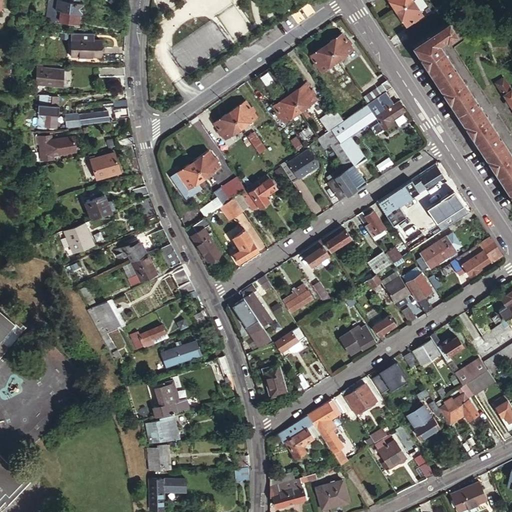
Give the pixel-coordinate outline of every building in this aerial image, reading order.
[(48,0),(47,22),(55,23),(56,11),(56,0),(48,0)] [(61,0),(56,0),(56,11),(60,11),(60,22),(77,23),(78,12),(81,13),(82,2),(78,2),(78,0),(62,0),(61,0)] [(387,0),(394,10),(410,0),(387,0)] [(411,0),(410,0),(394,10),(405,27),(422,16),(411,0)] [(417,0),(425,10),(428,8),(423,0),(417,0)] [(411,46),(511,198),(511,156),(438,43),(445,39),(446,41),(455,34),(447,22),(411,46)] [(341,33),(324,45),(336,61),(338,60),(352,50),(341,33)] [(98,36),(69,36),(69,52),(98,52),(98,36)] [(336,61),(324,45),(309,55),(320,72),(336,61)] [(358,57),(352,50),(338,60),(343,68),(358,57)] [(62,69),(40,67),(38,85),(60,87),(62,69)] [(124,76),(124,67),(97,67),(98,76),(124,76)] [(367,101),(378,94),(377,92),(382,88),(375,76),(368,81),(371,84),(360,92),(367,101)] [(390,86),(385,78),(380,82),(383,87),(385,89),(390,86)] [(511,108),(511,92),(502,78),(495,83),(505,99),(504,104),(506,107),(511,107),(511,108)] [(304,83),(288,94),(299,111),(315,100),(304,83)] [(45,94),(45,127),(53,127),(53,104),(67,104),(66,95),(56,95),(57,93),(45,94)] [(45,94),(37,95),(38,129),(45,130),(45,127),(45,94)] [(299,111),(288,94),(272,105),(283,122),(299,111)] [(127,107),(126,99),(111,101),(112,108),(127,107)] [(245,99),(228,111),(240,127),(256,116),(245,99)] [(396,99),(373,115),(375,117),(378,122),(386,116),(389,120),(404,110),(396,99)] [(365,103),(341,120),(329,129),(339,143),(361,127),(375,117),(373,115),(365,103)] [(113,117),(128,115),(127,107),(112,108),(113,117)] [(341,120),(333,108),(319,119),(327,130),(329,129),(341,120)] [(78,113),(79,120),(79,124),(104,120),(102,110),(78,113)] [(240,127),(228,111),(211,122),(223,139),(240,127)] [(391,123),(389,120),(386,116),(378,122),(371,127),(376,134),(391,123)] [(361,127),(339,143),(352,163),(354,165),(365,158),(354,141),(365,133),(361,127)] [(339,143),(329,129),(327,130),(323,133),(326,138),(345,167),(352,163),(339,143)] [(254,130),(247,135),(258,152),(265,148),(254,130)] [(323,133),(317,137),(320,142),(326,138),(323,133)] [(49,136),(38,137),(40,160),(50,159),(50,154),(74,153),(73,138),(49,140),(49,136)] [(110,149),(133,143),(131,136),(108,142),(110,149)] [(207,150),(192,161),(203,177),(219,167),(207,150)] [(306,150),(287,162),(297,177),(316,164),(306,150)] [(92,158),(88,159),(95,179),(118,171),(111,151),(92,158)] [(203,177),(192,161),(178,171),(193,193),(207,183),(203,177)] [(287,162),(281,166),(291,181),(297,177),(287,162)] [(430,171),(436,167),(432,162),(427,166),(430,171)] [(338,199),(364,181),(354,165),(352,163),(345,167),(325,181),(338,199)] [(427,166),(386,193),(391,201),(407,191),(409,193),(412,193),(424,185),(427,185),(441,175),(436,167),(430,171),(427,166)] [(242,187),(234,176),(219,187),(226,198),(242,187)] [(247,191),(254,201),(259,207),(268,201),(263,195),(275,187),(274,185),(275,182),(273,179),(270,179),(268,177),(258,184),(257,182),(253,185),(254,187),(247,191)] [(147,194),(145,186),(132,190),(136,201),(148,196),(147,194)] [(219,187),(213,191),(217,196),(221,202),(226,198),(219,187)] [(247,191),(245,188),(238,193),(246,206),(254,201),(247,191)] [(401,217),(395,221),(398,224),(401,222),(402,224),(407,222),(421,212),(435,233),(466,212),(452,190),(438,199),(434,195),(401,217)] [(238,193),(232,197),(241,210),(246,206),(238,193)] [(375,200),(390,224),(395,221),(401,217),(391,201),(386,193),(375,200)] [(84,204),(90,219),(95,217),(110,211),(104,196),(84,204)] [(140,218),(154,211),(153,208),(151,202),(148,196),(136,201),(133,202),(140,218)] [(221,202),(217,196),(211,201),(217,208),(219,206),(222,204),(221,202)] [(241,210),(232,197),(222,204),(219,206),(228,219),(241,210)] [(211,201),(204,206),(209,213),(217,208),(211,201)] [(360,210),(355,214),(363,226),(364,225),(367,230),(368,229),(372,227),(373,230),(371,231),(374,235),(383,229),(383,228),(371,209),(363,215),(360,210)] [(420,218),(424,225),(431,236),(435,233),(421,212),(407,222),(409,225),(420,218)] [(204,217),(191,226),(195,233),(202,228),(209,224),(204,217)] [(82,222),(61,230),(70,252),(90,245),(82,222)] [(431,236),(424,225),(415,231),(418,235),(408,241),(412,248),(431,236)] [(166,236),(162,227),(148,234),(155,249),(157,247),(169,242),(166,236)] [(202,228),(195,233),(190,236),(208,261),(219,252),(202,228)] [(236,242),(249,235),(245,228),(232,236),(236,242)] [(335,228),(320,237),(329,250),(349,237),(343,228),(337,232),(335,228)] [(383,229),(374,235),(376,238),(385,232),(383,229)] [(258,247),(249,235),(236,242),(236,243),(240,248),(231,254),(237,263),(256,250),(255,249),(258,247)] [(489,236),(478,243),(488,257),(487,258),(490,262),(501,255),(489,236)] [(453,251),(444,237),(419,253),(428,268),(453,251)] [(127,254),(130,260),(137,257),(146,253),(142,242),(139,243),(137,238),(112,249),(117,259),(127,254)] [(321,244),(322,243),(319,238),(299,251),(309,265),(326,253),(321,244)] [(167,268),(179,263),(169,242),(157,247),(167,268)] [(478,243),(456,258),(464,272),(465,272),(471,268),(477,264),(487,258),(488,257),(478,243)] [(386,251),(387,252),(393,261),(400,256),(393,247),(386,251)] [(386,265),(388,264),(382,255),(379,251),(364,262),(372,275),(384,267),(386,265)] [(382,255),(388,264),(390,263),(392,261),(393,261),(387,252),(382,255)] [(137,257),(130,260),(139,280),(155,273),(146,253),(137,257)] [(456,258),(448,263),(456,277),(464,272),(456,258)] [(85,276),(80,262),(68,266),(72,280),(85,276)] [(477,264),(471,268),(474,272),(480,269),(477,264)] [(193,289),(186,275),(182,269),(169,274),(172,281),(180,296),(193,289)] [(418,273),(403,283),(415,300),(430,290),(418,273)] [(137,281),(133,274),(126,277),(130,285),(137,281)] [(270,286),(263,275),(256,280),(263,290),(270,286)] [(372,275),(350,289),(346,292),(355,304),(372,293),(381,307),(385,308),(392,303),(381,286),(372,275)] [(396,277),(381,286),(392,303),(407,293),(396,277)] [(310,298),(301,283),(290,290),(291,292),(280,299),(288,312),(310,298)] [(250,293),(247,288),(240,293),(247,304),(255,317),(262,313),(250,293)] [(507,304),(511,310),(511,289),(499,298),(505,306),(507,304)] [(248,334),(260,327),(246,305),(242,299),(234,304),(238,312),(236,313),(248,334)] [(85,309),(99,337),(107,351),(114,348),(106,330),(117,324),(105,300),(87,308),(85,309)] [(246,305),(260,327),(267,322),(262,313),(255,317),(247,304),(246,305)] [(405,305),(398,310),(407,322),(413,317),(405,305)] [(195,325),(208,320),(203,309),(190,315),(195,325)] [(0,338),(14,322),(8,317),(0,310),(0,338)] [(475,312),(468,317),(480,334),(486,329),(475,312)] [(11,314),(8,317),(14,322),(22,329),(25,326),(11,314)] [(377,316),(367,322),(376,335),(393,324),(387,315),(380,320),(377,316)] [(22,329),(14,322),(0,338),(0,341),(7,347),(22,329)] [(503,330),(498,324),(481,336),(485,342),(503,330)] [(159,325),(135,335),(139,343),(163,333),(159,325)] [(373,340),(362,325),(353,331),(351,329),(347,331),(359,349),(373,340)] [(301,338),(295,329),(272,344),(279,354),(301,338)] [(432,333),(428,336),(446,363),(450,360),(447,355),(461,346),(456,337),(450,340),(448,338),(439,343),(432,333)] [(194,339),(170,347),(175,362),(200,353),(194,339)] [(437,353),(429,340),(412,351),(421,365),(437,353)] [(511,342),(481,362),(486,368),(489,373),(511,357),(511,342)] [(201,352),(204,360),(208,359),(219,355),(216,347),(201,352)] [(111,362),(116,360),(118,359),(115,351),(109,353),(111,362)] [(416,363),(409,352),(402,357),(409,367),(416,363)] [(215,379),(230,374),(225,355),(224,353),(219,355),(208,359),(215,379)] [(478,357),(453,374),(456,378),(461,386),(465,383),(486,368),(481,362),(481,361),(478,357)] [(378,372),(371,376),(379,391),(403,379),(392,358),(375,367),(378,372)] [(284,393),(276,366),(260,370),(268,398),(284,393)] [(289,372),(302,391),(307,387),(294,368),(289,372)] [(493,379),(489,373),(486,368),(465,383),(471,392),(472,394),(493,379)] [(299,396),(304,393),(302,391),(289,372),(283,375),(292,389),(294,388),(299,396)] [(171,378),(153,384),(157,401),(159,408),(178,402),(176,395),(171,378)] [(471,392),(465,383),(461,386),(455,389),(460,396),(461,398),(465,396),(471,392)] [(347,388),(340,393),(354,415),(375,401),(363,384),(350,393),(347,388)] [(440,389),(436,392),(440,398),(444,395),(440,389)] [(151,403),(154,415),(188,407),(184,393),(176,395),(178,402),(159,408),(157,401),(151,403)] [(511,407),(503,394),(491,401),(500,414),(499,415),(506,427),(509,425),(511,427),(511,426),(511,407)] [(466,418),(475,412),(465,396),(461,398),(460,396),(452,402),(451,399),(443,404),(444,406),(440,409),(448,421),(462,412),(466,418)] [(326,403),(306,416),(315,429),(321,438),(323,441),(326,446),(331,454),(341,447),(330,431),(334,429),(328,421),(333,418),(335,416),(332,412),(335,410),(330,401),(326,403)] [(420,438),(438,426),(432,417),(431,418),(422,405),(406,415),(415,428),(414,429),(420,438)] [(315,429),(306,416),(276,436),(282,445),(284,443),(294,459),(304,452),(300,446),(316,436),(318,440),(321,438),(315,429)] [(161,423),(147,426),(151,442),(164,439),(161,423)] [(368,437),(372,443),(384,435),(380,429),(368,437)] [(404,457),(392,440),(376,450),(383,462),(378,465),(382,471),(404,457)] [(146,447),(149,469),(160,469),(165,469),(165,444),(156,444),(156,447),(146,447)] [(338,465),(344,461),(338,451),(332,455),(338,465)] [(22,478),(18,474),(0,455),(0,492),(2,490),(6,494),(22,478)] [(236,467),(250,467),(249,462),(249,459),(244,460),(243,456),(235,458),(236,467)] [(432,474),(424,462),(418,466),(426,478),(432,474)] [(236,467),(237,480),(251,480),(250,475),(250,467),(236,467)] [(21,472),(18,474),(22,478),(6,494),(2,490),(0,492),(0,509),(29,480),(21,472)] [(314,478),(313,473),(303,475),(305,481),(314,478)] [(303,475),(268,486),(268,489),(268,492),(267,498),(270,497),(274,507),(304,498),(299,483),(303,482),(305,481),(303,475)] [(151,478),(151,483),(152,510),(164,510),(164,491),(188,491),(187,477),(151,478)] [(347,501),(341,479),(314,486),(320,509),(347,501)] [(449,495),(456,511),(483,498),(475,482),(449,495)] [(483,498),(456,511),(457,511),(475,511),(488,506),(483,498)]
